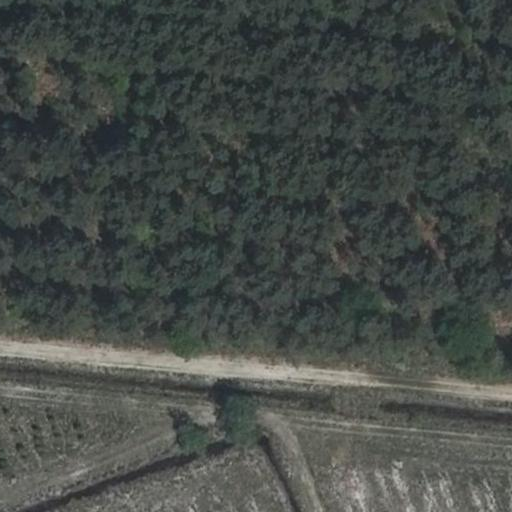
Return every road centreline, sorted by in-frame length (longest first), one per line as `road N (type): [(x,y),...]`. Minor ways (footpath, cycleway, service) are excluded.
road 1 (track): [(511,444),(0,393)]
road 2 (track): [(511,395),(0,345)]
road 3 (track): [(0,492),(212,415)]
